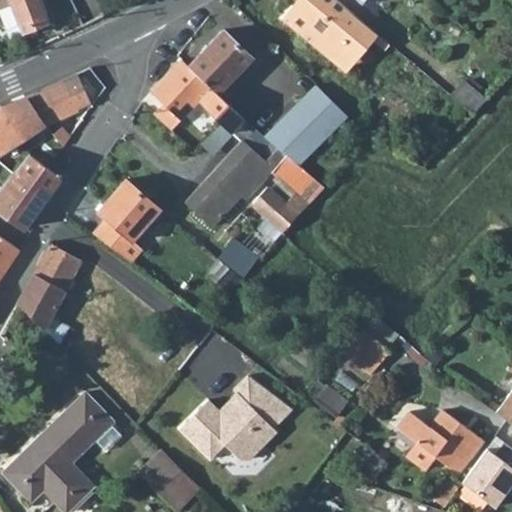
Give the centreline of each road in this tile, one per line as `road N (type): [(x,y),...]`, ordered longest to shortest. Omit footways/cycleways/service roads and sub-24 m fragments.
road 1 (residential): [(0,300),(127,90),(134,27)]
road 2 (tertiary): [(134,27),(0,90)]
